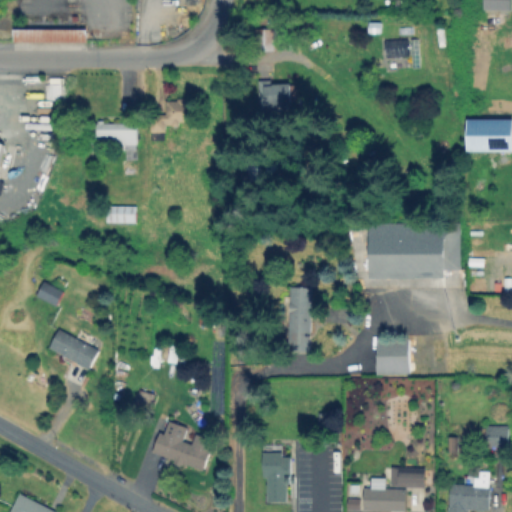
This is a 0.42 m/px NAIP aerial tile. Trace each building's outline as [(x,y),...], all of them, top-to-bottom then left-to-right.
[(509,0),(482,0),(482,9),(509,9),(509,0)] [(87,41),(86,28),(13,28),(13,42),(87,41)] [(275,28),(275,50),(256,50),(256,28),(275,28)] [(406,39),(384,39),(384,56),(406,55),(406,39)] [(271,79),(272,85),(298,83),(299,101),(280,102),(280,111),(263,112),(260,79),(271,79)] [(196,101),(196,121),(180,121),(180,132),(152,131),(152,114),(169,114),(169,100),(196,101)] [(466,150),(511,150),(511,118),(466,118),(466,150)] [(138,125),(137,146),(91,144),(92,123),(138,125)] [(136,222),(110,222),(109,207),(135,207),(136,222)] [(463,225),(463,269),(445,269),(445,278),(372,278),(372,224),(463,225)] [(66,293),(58,306),(40,296),(48,282),(66,293)] [(311,289),(310,349),(292,349),(293,288),(311,289)] [(220,311),(220,324),(202,324),(202,310),(220,311)] [(100,351),(90,369),(53,349),(63,330),(100,351)] [(411,338),(411,372),(378,372),(378,338),(411,338)] [(182,349),(178,361),(170,358),(174,347),(182,349)] [(155,396),(151,406),(138,402),(142,392),(155,396)] [(331,415),(330,423),(321,423),(322,415),(331,415)] [(185,440),(193,444),(198,434),(216,442),(203,472),(156,452),(169,421),(190,430),(185,440)] [(510,427),(510,447),(485,447),(486,427),(510,427)] [(459,437),(459,451),(450,451),(450,437),(459,437)] [(289,453),(290,501),(267,501),(266,453),(289,453)] [(427,468),(427,485),(393,485),(393,468),(427,468)] [(492,473),(492,511),(470,511),(453,511),(453,485),(475,485),(476,473),(492,473)] [(408,489),(408,511),(365,511),(365,488),(408,489)] [(55,511),(12,511),(24,493),(55,511)] [(346,508),(359,508),(359,498),(346,498),(346,508)]
